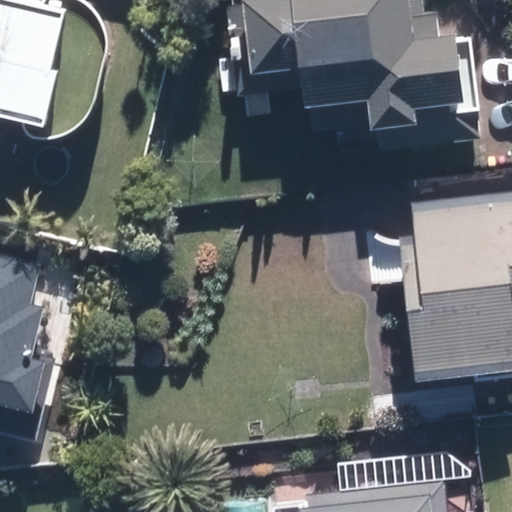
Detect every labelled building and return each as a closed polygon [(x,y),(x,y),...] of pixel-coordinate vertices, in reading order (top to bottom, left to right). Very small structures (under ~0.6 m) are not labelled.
[(0,0),(0,112),(34,120),(60,10),(16,0),(0,0)] [(417,42),(414,0),(240,0),(246,84),(293,81),(296,127),(333,125),(335,154),(469,146),(463,39),(417,42)] [(401,314),(407,379),(511,368),(511,191),(403,203),(415,312),(401,314)] [(0,422),(31,291),(0,283),(0,422)] [(273,503),(273,511),(440,511),(438,488),(273,503)]
